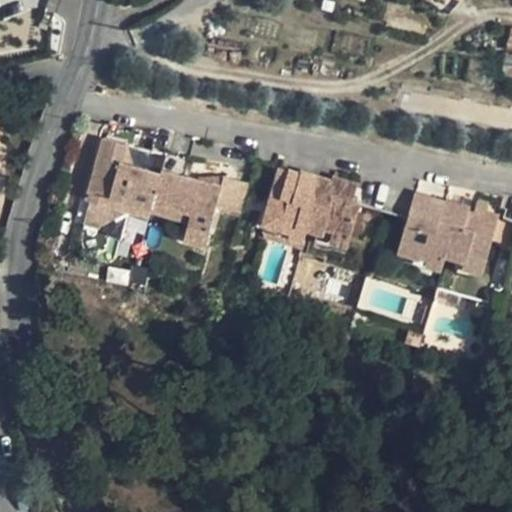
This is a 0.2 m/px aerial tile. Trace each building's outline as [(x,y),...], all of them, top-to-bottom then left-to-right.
[(0,0),(0,7),(5,21),(33,9),(28,0),(0,0)] [(110,200),(150,211),(151,207),(158,176),(119,166),(122,149),(100,144),(84,205),(107,211),(110,200)] [(277,171),(274,182),(282,183),(285,173),(277,171)] [(159,173),(158,176),(151,207),(189,217),(187,226),(183,244),(203,249),(213,211),(222,213),(227,191),(190,181),(159,173)] [(281,223),(306,231),(311,208),(306,206),(314,178),(300,174),(300,177),(285,173),(282,183),(274,182),(261,228),(278,233),(281,223)] [(196,176),(190,181),(227,191),(222,213),(238,217),(246,186),(225,181),(196,176)] [(330,234),(347,239),(357,204),(351,202),(344,200),(348,183),(331,179),(331,182),(314,178),(306,206),(311,208),(306,231),(305,232),(320,236),(322,231),(330,234)] [(355,185),(348,183),(344,200),(351,202),(355,185)] [(433,209),(435,199),(413,193),(398,251),(420,257),(421,251),(445,257),(451,234),(438,230),(442,212),(433,209)] [(445,202),(435,199),(433,209),(442,212),(445,202)] [(147,221),(148,216),(150,211),(110,200),(107,211),(147,221)] [(445,257),(468,263),(471,251),(487,254),(497,215),(485,212),(484,215),(469,211),(470,207),(446,200),(445,202),(442,212),(438,230),(451,234),(445,257)] [(148,216),(187,226),(189,217),(151,207),(150,211),(148,216)] [(302,244),(305,232),(306,231),(281,223),(278,233),(261,228),(260,232),(302,244)] [(344,249),(347,239),(330,234),(328,244),(344,249)] [(441,269),(445,257),(421,251),(420,257),(419,262),(441,269)] [(481,273),(487,254),(471,251),(468,263),(466,270),(481,273)]
